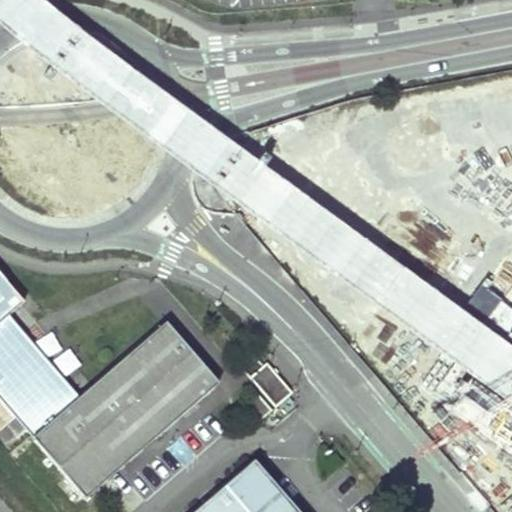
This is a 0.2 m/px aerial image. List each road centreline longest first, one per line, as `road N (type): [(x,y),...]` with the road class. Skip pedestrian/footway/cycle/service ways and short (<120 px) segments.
road 1 (secondary): [(511,19),(375,44),(158,57)]
road 2 (secondary): [(182,143),(322,91),(511,53)]
road 3 (residential): [(451,511),(292,329)]
road 4 (residential): [(114,232),(218,273),(292,329)]
road 5 (residential): [(292,329),(198,219),(173,173)]
road 6 (unknown): [(288,418),(166,511)]
road 7 (secondary): [(0,218),(41,238),(114,232)]
